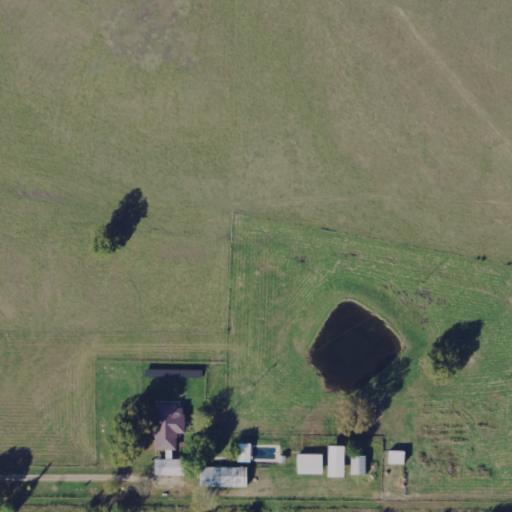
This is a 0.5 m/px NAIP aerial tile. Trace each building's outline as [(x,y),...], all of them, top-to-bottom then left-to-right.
[(155,451),(176,451),(176,434),(185,434),(185,407),(155,407),(155,451)] [(251,463),(251,444),(238,444),(238,463),(251,463)] [(344,478),(345,447),(329,447),(328,478),(344,478)] [(404,465),(405,452),(389,451),(389,464),(404,465)] [(323,475),(323,455),(298,455),(298,475),(323,475)] [(155,475),(180,476),(181,460),(155,459),(155,475)] [(248,468),(202,468),(202,487),(248,487),(248,468)]
